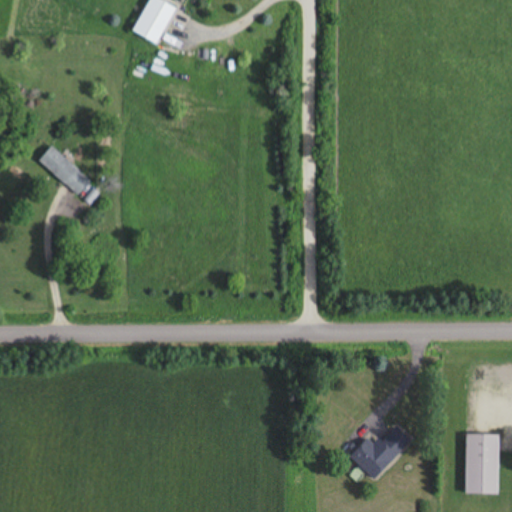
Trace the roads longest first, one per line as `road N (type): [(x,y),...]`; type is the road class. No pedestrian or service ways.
road 1 (residential): [(0,326),(511,320)]
road 2 (residential): [(300,323),(314,106),(311,0)]
